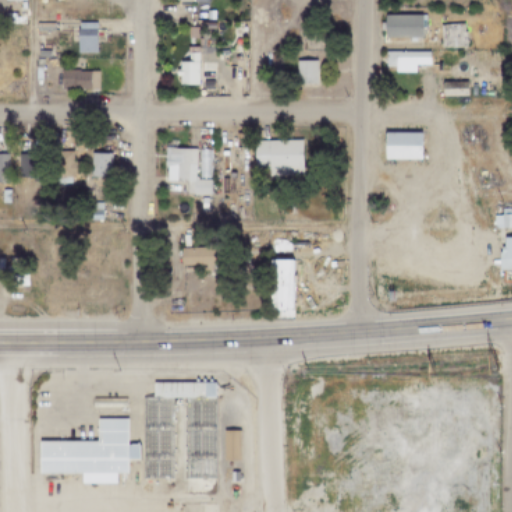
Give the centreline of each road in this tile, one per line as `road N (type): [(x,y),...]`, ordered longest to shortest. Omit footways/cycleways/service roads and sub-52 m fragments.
road 1 (primary): [(511,319),(354,336),(0,344)]
road 2 (residential): [(0,113),(472,114)]
road 3 (residential): [(135,344),(135,0)]
road 4 (residential): [(354,336),(362,0)]
road 5 (residential): [(507,320),(511,506)]
